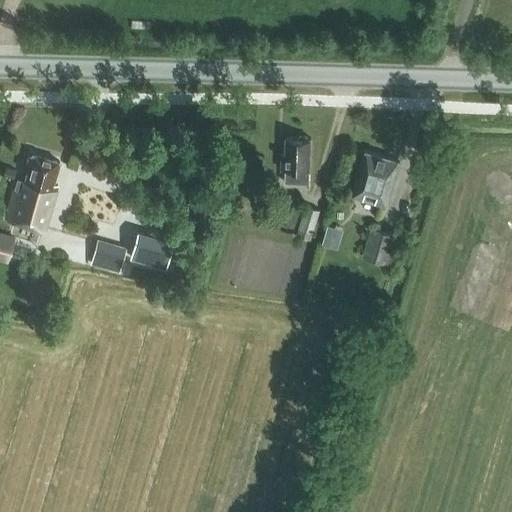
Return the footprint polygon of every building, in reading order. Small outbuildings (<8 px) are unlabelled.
[(310,183),(311,138),(286,137),(285,182),(310,183)] [(386,205),(400,160),(365,150),(352,195),(386,205)] [(53,183),(59,161),(32,153),(24,181),(17,179),(5,218),(44,230),(57,185),(53,183)] [(6,164),(3,174),(13,177),(15,167),(6,164)] [(301,204),(285,199),(278,222),(294,227),(301,204)] [(311,238),(320,209),(305,204),(296,233),(311,238)] [(395,265),(403,237),(396,235),(396,234),(371,226),(362,255),(395,265)] [(138,228),(131,255),(165,264),(172,237),(138,228)] [(0,259),(7,262),(14,236),(0,231),(0,259)] [(96,235),(89,260),(118,268),(124,243),(96,235)]
